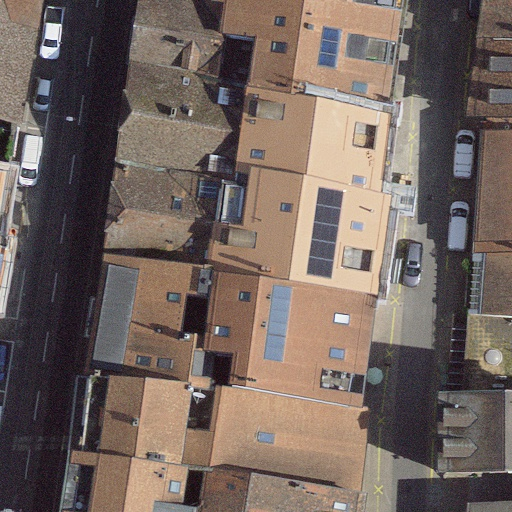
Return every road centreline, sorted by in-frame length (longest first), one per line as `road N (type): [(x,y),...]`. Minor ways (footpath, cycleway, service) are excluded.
road 1 (secondary): [(93,0),(15,511)]
road 2 (residential): [(409,511),(447,0)]
